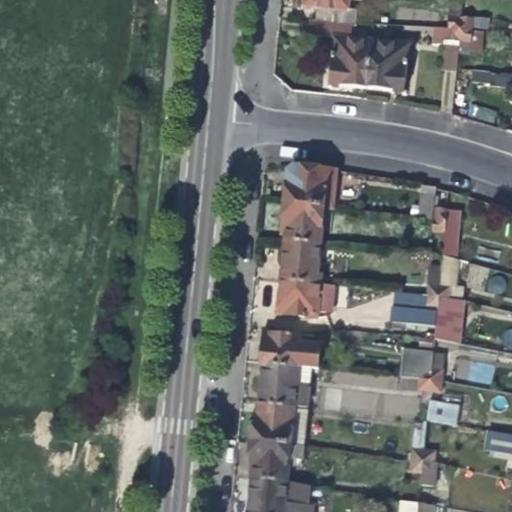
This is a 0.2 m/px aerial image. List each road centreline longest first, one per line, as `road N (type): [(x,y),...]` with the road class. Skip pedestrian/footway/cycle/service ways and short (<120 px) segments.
road 1 (secondary): [(205,118),(161,511)]
road 2 (residential): [(205,118),(429,144),(511,171)]
